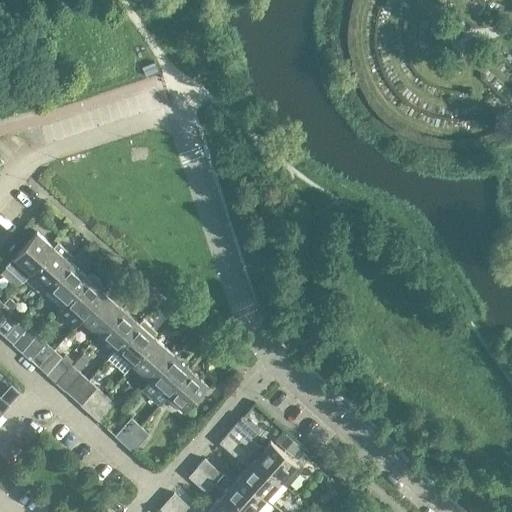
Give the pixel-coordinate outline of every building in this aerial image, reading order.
[(12,256),(30,272),(53,246),(35,231),(12,256)] [(53,246),(30,272),(47,287),(70,262),(53,246)] [(70,262),(47,287),(64,303),(87,277),(70,262)] [(87,277),(64,303),(81,318),(104,292),(87,277)] [(104,292),(81,318),(98,333),(121,307),(104,292)] [(8,297),(2,303),(0,305),(0,322),(11,311),(10,310),(15,304),(8,297)] [(121,307),(98,333),(115,348),(138,323),(121,307)] [(138,323),(115,348),(132,364),(155,338),(138,323)] [(21,351),(36,334),(28,326),(12,343),(21,351)] [(21,351),(30,360),(46,342),(36,334),(21,351)] [(155,338),(132,364),(149,379),(172,353),(155,338)] [(59,360),(51,353),(39,367),(55,382),(70,364),(62,356),(59,360)] [(172,353),(149,379),(141,388),(158,403),(166,394),(189,368),(172,353)] [(70,364),(55,382),(65,390),(80,373),(70,364)] [(189,368),(166,394),(184,410),(207,384),(189,368)] [(89,412),(105,394),(96,387),(80,404),(89,412)] [(89,412),(99,421),(114,403),(105,394),(89,412)] [(0,411),(1,412),(8,404),(0,396),(0,411)] [(123,442),(139,425),(130,417),(114,435),(123,442)] [(262,449),(235,424),(227,433),(280,481),(296,464),(270,440),(262,449)] [(123,442),(133,451),(148,433),(139,425),(123,442)] [(292,455),(301,446),(282,430),(274,439),(292,455)] [(280,481),(227,433),(218,443),(246,468),(239,475),(265,498),(280,481)] [(252,511),(265,498),(239,475),(233,482),(222,472),(221,474),(204,459),(196,468),(214,484),(215,483),(225,492),(224,492),(246,511),(252,511)] [(214,484),(196,468),(188,477),(206,493),(214,484)] [(246,511),(224,492),(209,509),(211,511),(246,511)] [(166,502),(177,511),(189,511),(192,509),(174,493),(166,502)] [(177,511),(166,502),(157,511),(158,511),(177,511)]
